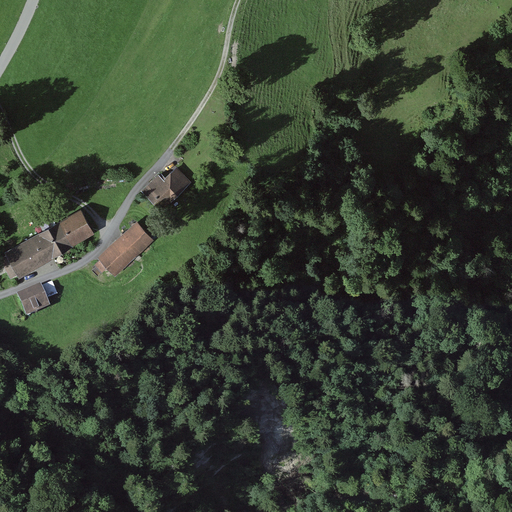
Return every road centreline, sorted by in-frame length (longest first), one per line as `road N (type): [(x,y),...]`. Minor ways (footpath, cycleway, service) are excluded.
road 1 (track): [(238,0),(216,80),(117,223)]
road 2 (track): [(0,109),(25,160),(48,185),(96,213),(110,233)]
road 3 (residential): [(0,295),(90,258),(117,223)]
